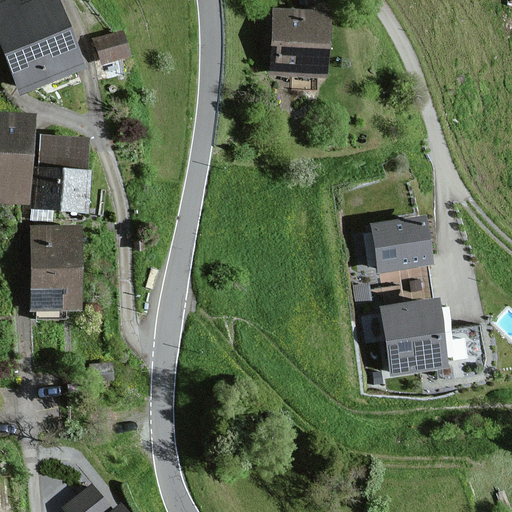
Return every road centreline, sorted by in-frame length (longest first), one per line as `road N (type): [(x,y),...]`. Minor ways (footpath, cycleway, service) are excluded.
road 1 (residential): [(37,511),(22,302),(33,106),(97,126),(121,207),(128,316),(144,342),(165,351)]
road 2 (tertiary): [(210,0),(206,118),(165,351)]
road 3 (track): [(473,462),(367,459),(326,445),(204,318)]
road 4 (tertiary): [(165,351),(166,465),(185,511)]
